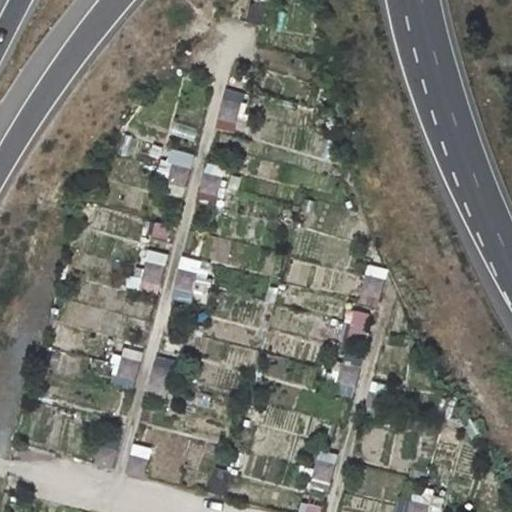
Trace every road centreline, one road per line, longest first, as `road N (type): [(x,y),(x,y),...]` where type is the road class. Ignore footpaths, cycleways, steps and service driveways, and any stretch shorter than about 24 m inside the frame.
road 1 (track): [(232,39),(112,491)]
road 2 (motorway): [(118,0),(0,170)]
road 3 (track): [(325,511),(379,313)]
road 4 (motorway): [(421,0),(460,140)]
road 5 (trunk): [(460,140),(511,266)]
